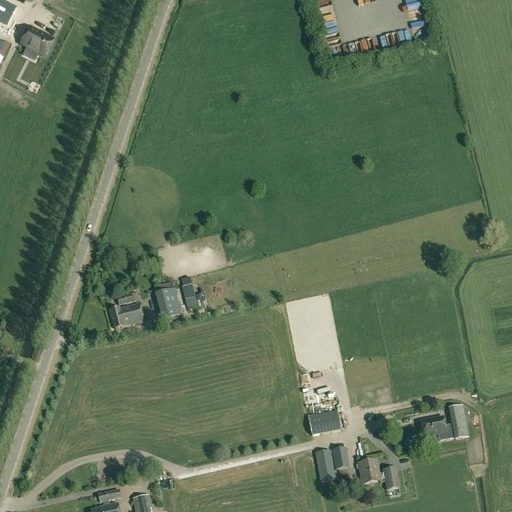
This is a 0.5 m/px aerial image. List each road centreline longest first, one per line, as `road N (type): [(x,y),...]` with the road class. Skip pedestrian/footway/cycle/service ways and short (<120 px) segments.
road 1 (tertiary): [(0,511),(171,0)]
road 2 (unknown): [(3,504),(311,445)]
